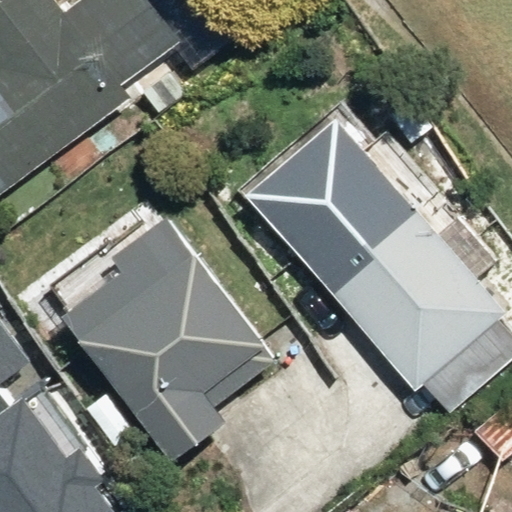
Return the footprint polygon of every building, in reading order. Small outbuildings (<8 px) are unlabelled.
[(0,194),(137,90),(158,116),(190,92),(172,67),(210,39),(180,0),(85,0),(66,15),(54,0),(6,0),(0,5),(0,194)] [(346,96),(238,192),(415,388),(420,383),(446,412),(511,353),(511,340),(496,323),(511,310),(481,277),(496,263),(346,96)] [(275,362),(162,213),(52,295),(63,309),(57,314),(167,459),(221,418),(213,408),(275,362)] [(110,511),(0,369),(0,511),(110,511)] [(511,395),(472,432),(502,465),(511,456),(511,395)] [(351,510),(352,511),(413,511),(464,470),(438,438),(351,510)]
